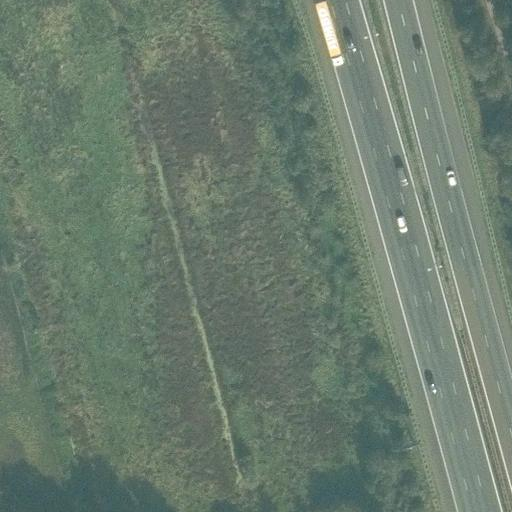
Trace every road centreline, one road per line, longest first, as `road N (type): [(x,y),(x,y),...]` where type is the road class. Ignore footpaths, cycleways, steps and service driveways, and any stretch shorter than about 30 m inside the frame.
road 1 (motorway): [(338,0),(479,511)]
road 2 (motorway): [(511,423),(398,0)]
